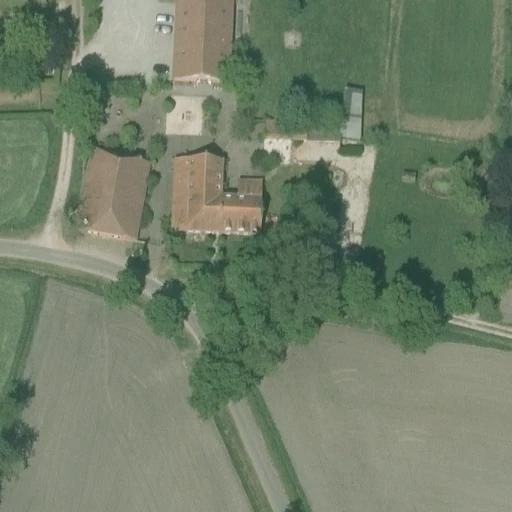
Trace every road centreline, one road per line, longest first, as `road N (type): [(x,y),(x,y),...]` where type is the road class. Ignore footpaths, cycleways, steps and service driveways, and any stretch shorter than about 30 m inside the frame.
road 1 (unclassified): [(281,511),(211,349),(178,305),(87,262),(0,248)]
road 2 (track): [(170,299),(211,280),(255,278),(356,293),(511,332)]
road 3 (track): [(39,252),(72,144),(77,0)]
